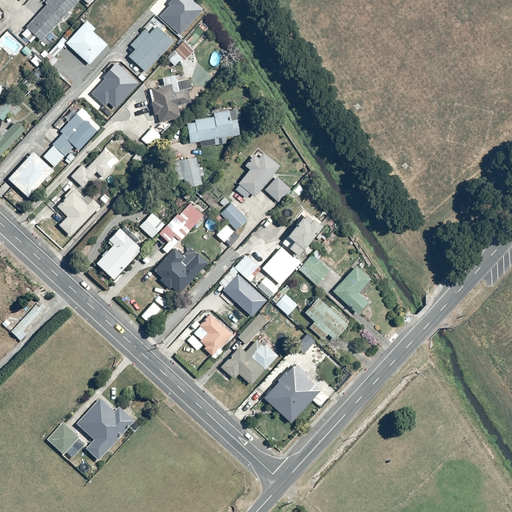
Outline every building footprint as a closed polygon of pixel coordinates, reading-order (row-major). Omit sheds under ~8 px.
[(50,0),(26,27),(42,39),(78,0),(50,0)] [(168,5),(158,16),(179,34),(202,8),(192,0),(169,0),(167,3),(168,5)] [(67,43),(89,64),(108,44),(93,31),(96,27),(87,20),(67,43)] [(128,55),(146,71),(174,40),(157,25),(150,32),(145,28),(128,47),(133,50),(128,55)] [(63,47),(57,41),(41,59),(47,65),(63,47)] [(26,45),(20,51),(27,57),(32,52),(26,45)] [(181,59),(173,49),(165,57),(173,66),(181,59)] [(138,83),(115,62),(102,77),(104,78),(90,93),(105,106),(108,103),(114,109),(138,83)] [(152,88),(161,122),(181,117),(179,106),(192,102),(188,88),(180,91),(176,76),(163,78),(164,84),(152,88)] [(0,103),(0,118),(3,120),(11,112),(14,115),(23,106),(9,94),(0,103)] [(201,140),(202,146),(226,143),(225,137),(240,134),(236,109),(214,112),(214,115),(195,119),(195,121),(187,123),(190,142),(201,140)] [(97,130),(77,113),(61,130),(63,133),(53,144),(65,154),(74,145),(79,149),(97,130)] [(0,155),(25,129),(16,121),(3,134),(0,131),(0,155)] [(159,135),(151,127),(140,138),(147,146),(159,135)] [(71,176),(82,185),(96,171),(102,177),(118,162),(104,148),(87,168),(81,164),(71,176)] [(8,178),(28,196),(54,169),(33,151),(8,178)] [(250,193),(256,196),(281,166),(264,152),(259,158),(255,154),(246,165),(249,168),(234,189),(247,197),(250,193)] [(196,157),(172,162),(177,181),(183,179),(185,187),(202,183),(196,157)] [(289,188),(275,176),(264,190),(277,201),(289,188)] [(303,188),(297,183),(291,190),(298,195),(303,188)] [(57,224),(71,235),(101,205),(88,194),(83,200),(74,190),(57,206),(67,214),(57,224)] [(165,225),(153,212),(139,225),(152,237),(158,232),(168,241),(174,235),(180,240),(203,215),(189,202),(165,225)] [(246,219),(229,202),(219,213),(235,230),(246,219)] [(323,225),(306,213),(277,248),(285,255),(290,248),(301,256),(323,225)] [(237,236),(226,226),(217,236),(228,246),(237,236)] [(96,262),(115,278),(142,249),(120,228),(108,242),(112,245),(96,262)] [(179,293),(208,262),(197,252),(185,264),(181,260),(185,257),(175,248),(155,270),(179,293)] [(327,271),(308,255),(297,268),(315,284),(327,271)] [(223,290),(252,315),(267,299),(249,283),(261,269),(246,256),(231,272),(235,275),(223,290)] [(358,312),(369,300),(359,293),(372,278),(357,266),(334,291),(358,312)] [(294,283),(291,279),(271,300),(286,315),(296,304),(284,293),(294,283)] [(330,307),(318,297),(304,313),(314,322),(310,327),(323,338),(327,333),(334,340),(351,321),(331,305),(330,307)] [(45,306),(38,301),(10,332),(20,341),(25,335),(22,332),(45,306)] [(204,348),(214,355),(232,335),(212,312),(195,333),(202,339),(200,340),(206,345),(204,348)] [(267,320),(259,313),(237,337),(245,344),(267,320)] [(314,340),(306,333),(294,346),(303,353),(314,340)] [(239,345),(221,366),(234,377),(238,373),(250,383),(278,355),(265,344),(263,346),(256,340),(245,351),(239,345)] [(293,364),(263,397),(291,421),(320,389),(293,364)] [(329,398),(322,392),(313,401),(320,407),(329,398)] [(114,410),(100,397),(75,423),(93,440),(85,449),(97,460),(132,421),(117,407),(114,410)] [(85,444),(61,422),(46,439),(62,454),(64,452),(71,459),(85,444)]
